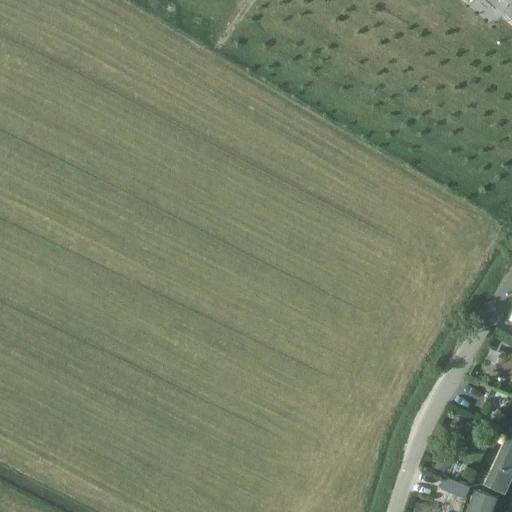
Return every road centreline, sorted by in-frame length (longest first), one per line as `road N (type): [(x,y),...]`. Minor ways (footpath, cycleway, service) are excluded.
road 1 (track): [(0,64),(194,75),(252,0)]
road 2 (unclassified): [(393,511),(420,432),(511,283)]
